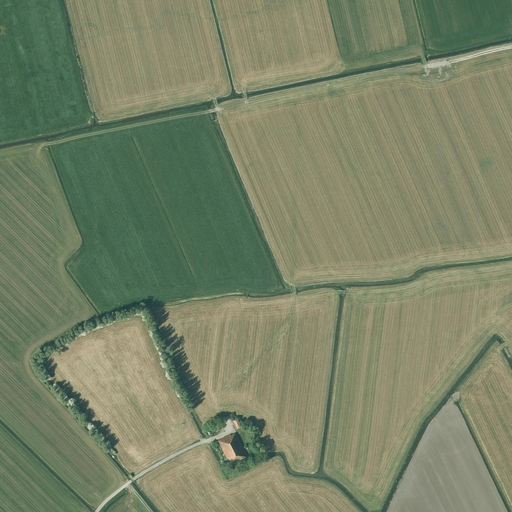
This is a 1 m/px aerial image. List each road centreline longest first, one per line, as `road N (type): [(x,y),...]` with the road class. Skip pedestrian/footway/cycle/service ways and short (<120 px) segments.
road 1 (track): [(511,47),(246,104),(215,108),(213,96)]
road 2 (unclassified): [(96,511),(148,469),(210,439)]
